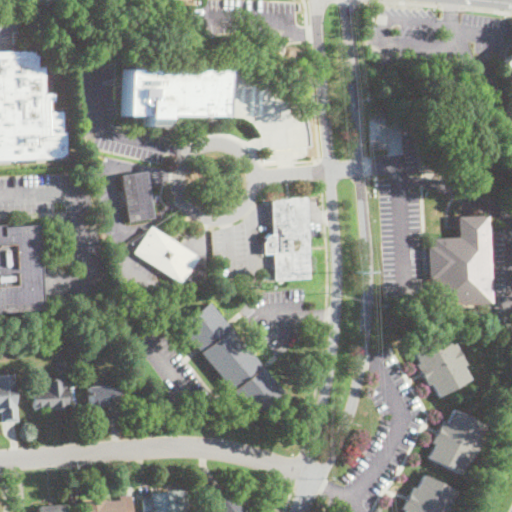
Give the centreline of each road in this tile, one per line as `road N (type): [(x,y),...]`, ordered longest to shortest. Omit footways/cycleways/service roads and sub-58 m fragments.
road 1 (residential): [(311,477),(341,431),(364,333),(346,0)]
road 2 (residential): [(316,0),(336,294),(311,477)]
road 3 (residential): [(0,460),(195,447),(311,477)]
road 4 (residential): [(252,186),(242,153),(219,142),(195,148),(180,165),(182,198),(199,214),(234,213),(252,186)]
